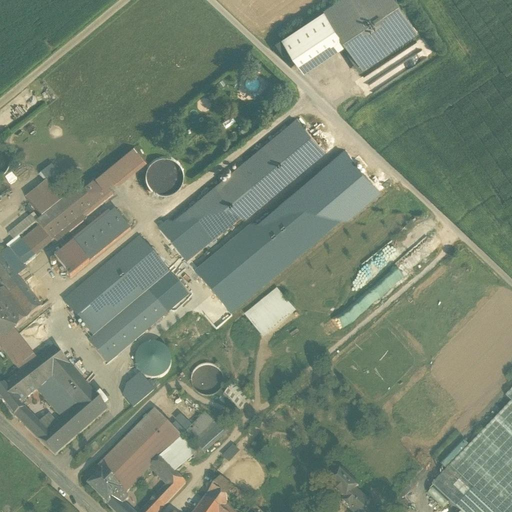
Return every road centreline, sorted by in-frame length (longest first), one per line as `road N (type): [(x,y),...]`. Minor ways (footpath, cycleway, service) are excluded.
road 1 (unclassified): [(462,236),(169,511)]
road 2 (unclassified): [(462,236),(209,0)]
road 3 (track): [(58,300),(310,93)]
road 4 (unclassified): [(124,0),(0,101)]
road 5 (tertiary): [(88,511),(0,429)]
